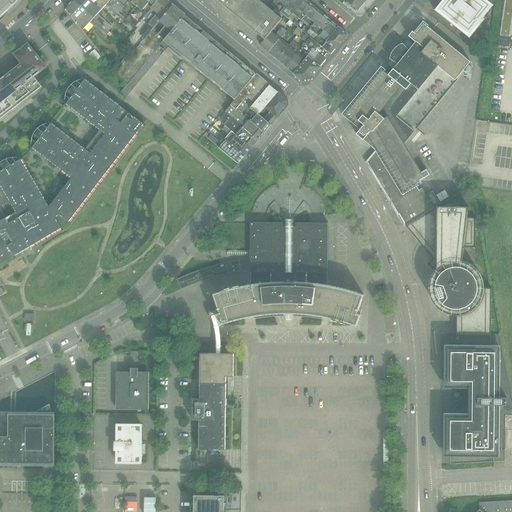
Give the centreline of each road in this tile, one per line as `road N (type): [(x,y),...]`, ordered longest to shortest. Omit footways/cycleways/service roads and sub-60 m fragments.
road 1 (unclassified): [(63,339),(144,289),(307,103)]
road 2 (tertiary): [(415,350),(379,217),(307,103)]
road 3 (unknown): [(485,171),(463,165),(455,146),(480,72),(437,27)]
road 4 (unclassified): [(71,511),(76,366),(63,339)]
road 5 (unclassified): [(252,348),(251,511)]
road 6 (tertiary): [(307,103),(185,0)]
road 7 (tertiary): [(419,477),(415,350)]
road 8 (unclassified): [(252,348),(377,350)]
